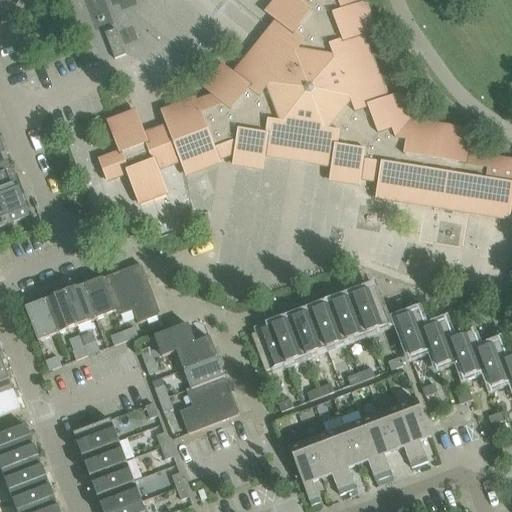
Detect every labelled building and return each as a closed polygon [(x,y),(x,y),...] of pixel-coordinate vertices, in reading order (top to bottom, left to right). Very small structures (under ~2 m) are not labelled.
[(11,10),(6,0),(5,0),(0,2),(0,3),(4,13),(11,10)] [(375,65),(364,37),(376,32),(365,4),(360,6),(357,0),(277,0),(265,14),(276,23),(251,55),(233,76),(222,67),(204,90),(213,97),(206,105),(198,108),(195,101),(162,114),(167,127),(144,136),(135,113),(107,123),(119,154),(99,162),(107,183),(127,175),(139,206),(167,195),(158,172),(180,164),(185,177),(219,164),(217,157),(224,155),(235,156),(233,167),(263,172),(265,157),(332,168),(330,182),(359,187),(360,181),(378,184),(376,200),(509,222),(511,212),(511,162),(467,156),(471,132),(410,122),(400,95),(388,100),(377,72),(375,65)] [(126,56),(116,30),(105,35),(115,61),(126,56)] [(0,171),(10,168),(3,149),(0,149),(0,171)] [(0,191),(16,185),(14,178),(10,168),(0,171),(0,191)] [(29,219),(22,201),(16,185),(0,191),(0,199),(10,226),(29,219)] [(0,229),(10,226),(0,199),(0,229)] [(115,320),(132,314),(137,327),(161,317),(141,266),(100,282),(113,315),(115,320)] [(113,315),(100,282),(83,288),(96,322),(113,315)] [(63,296),(76,329),(96,322),(83,288),(63,296)] [(388,327),(374,290),(354,298),(368,335),(388,327)] [(76,329),(63,296),(44,303),(57,336),(76,329)] [(368,335),(354,298),(334,305),(348,343),(368,335)] [(57,336),(44,303),(26,310),(38,343),(57,336)] [(348,343),(334,305),(313,313),(327,350),(348,343)] [(327,350),(313,313),(292,321),(307,358),(327,350)] [(431,350),(425,332),(418,314),(396,322),(409,358),(430,351),(431,350)] [(307,358),(292,321),(272,329),(286,366),(307,358)] [(458,361),(452,342),(445,324),(425,332),(431,350),(430,351),(437,368),(457,361),(458,361)] [(194,345),(188,327),(155,339),(162,359),(177,354),(195,347),(194,345)] [(286,366),(272,329),(251,337),(265,374),(286,366)] [(138,339),(135,330),(123,334),(127,344),(138,339)] [(127,344),(123,334),(111,339),(115,348),(127,344)] [(485,371),(478,352),(472,335),(452,342),(458,361),(457,361),(464,379),(484,372),(485,371)] [(218,360),(210,339),(194,345),(195,347),(177,354),(184,372),(218,360)] [(100,354),(97,345),(84,349),(88,358),(100,354)] [(511,381),(505,363),(498,345),(478,352),(485,371),(484,372),(490,389),(511,382),(511,381)] [(88,358),(84,349),(73,353),(76,363),(88,358)] [(155,362),(150,350),(141,354),(146,366),(155,362)] [(62,368),(58,359),(46,364),(50,373),(62,368)] [(225,378),(218,360),(184,372),(191,390),(225,378)] [(404,368),(400,360),(388,365),(391,373),(404,368)] [(159,374),(155,362),(146,366),(150,378),(159,374)] [(375,379),(371,371),(359,376),(362,384),(375,379)] [(0,397),(13,393),(6,374),(0,376),(0,397)] [(362,384),(359,376),(347,380),(351,388),(362,384)] [(225,378),(191,390),(187,392),(193,409),(180,414),(189,436),(239,417),(225,378)] [(334,395),(330,386),(319,391),(322,399),(334,395)] [(437,395),(434,386),(422,391),(425,399),(437,395)] [(170,400),(165,388),(155,391),(160,403),(170,400)] [(322,399),(319,391),(307,395),(310,404),(322,399)] [(0,419),(20,412),(13,393),(0,397),(0,419)] [(472,402),(469,393),(456,398),(460,406),(472,402)] [(174,412),(170,400),(160,403),(165,415),(174,412)] [(293,410),(290,401),(278,406),(281,415),(293,410)] [(431,440),(417,402),(398,409),(420,467),(428,464),(420,444),(431,440)] [(158,418),(154,406),(145,409),(150,421),(158,418)] [(420,467),(398,409),(380,416),(394,454),(404,450),(412,470),(420,467)] [(503,423),(500,415),(487,419),(491,427),(503,423)] [(394,454),(380,416),(362,423),(384,481),(392,478),(385,457),(394,454)] [(117,443),(110,423),(72,437),(79,457),(117,443)] [(384,481),(362,423),(344,430),(358,467),(368,464),(376,484),(384,481)] [(0,461),(35,449),(29,432),(27,428),(0,437),(0,461)] [(358,467),(344,430),(326,437),(348,495),(356,492),(349,471),(358,467)] [(169,447),(165,435),(157,438),(161,450),(169,447)] [(348,495),(326,437),(308,443),(322,481),(332,477),(340,498),(348,495)] [(125,463),(117,443),(79,457),(87,477),(125,463)] [(322,481),(308,443),(289,451),(311,508),(321,505),(313,484),(322,481)] [(174,459),(169,447),(161,450),(166,462),(174,459)] [(43,469),(35,449),(0,461),(0,466),(6,483),(43,469)] [(132,483),(125,463),(87,477),(95,497),(132,483)] [(50,490),(43,469),(6,483),(14,503),(50,490)] [(185,487),(180,475),(172,479),(177,490),(185,487)] [(119,511),(140,504),(132,483),(95,497),(100,511),(119,511)] [(189,499),(185,487),(177,490),(181,502),(189,499)] [(52,511),(58,510),(50,490),(14,503),(17,511),(52,511)]
